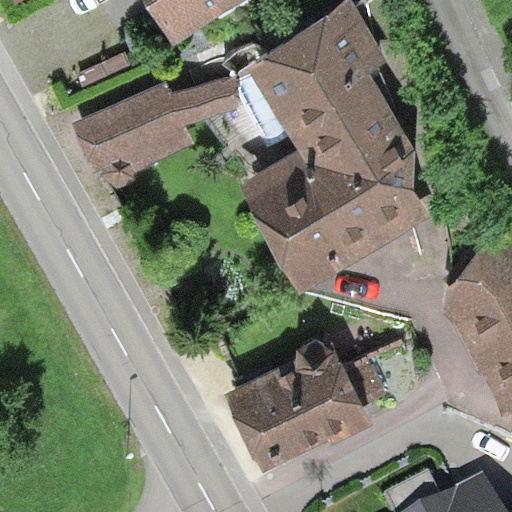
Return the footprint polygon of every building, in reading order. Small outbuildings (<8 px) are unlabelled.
[(159,0),(174,26),(223,0),(159,0)] [(385,62),(351,0),(342,0),(246,52),(297,145),(240,175),(298,284),(429,215),(410,178),(410,142),(371,70),(385,62)] [(167,70),(74,113),(94,163),(102,160),(104,167),(113,175),(118,180),(139,170),(139,162),(196,134),(186,113),(238,105),(237,69),(171,79),(167,70)] [(511,252),(502,242),(486,248),(485,248),(450,282),(446,310),(458,324),(481,371),(487,370),(506,415),(511,414),(511,252)] [(224,392),(263,471),(370,423),(333,342),(224,392)] [(393,511),(504,511),(485,475),(444,496),(430,471),(385,494),(393,511)]
